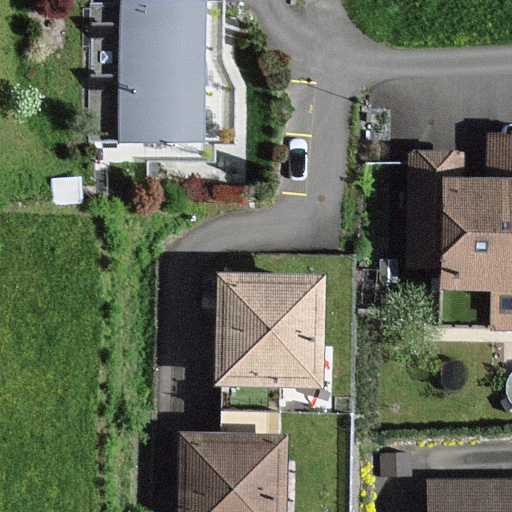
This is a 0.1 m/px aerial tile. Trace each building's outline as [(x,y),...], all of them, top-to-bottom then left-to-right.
[(213,0),(124,0),(125,136),(215,136),(213,0)] [(511,132),(493,132),(491,173),(460,172),(461,152),(414,151),(411,261),(447,262),(446,285),(498,287),(497,324),(511,324),(511,132)] [(228,271),(226,377),(327,379),(329,272),(228,271)] [(291,511),(291,432),(189,432),(188,511),(291,511)] [(511,511),(511,482),(436,482),(435,511),(511,511)]
